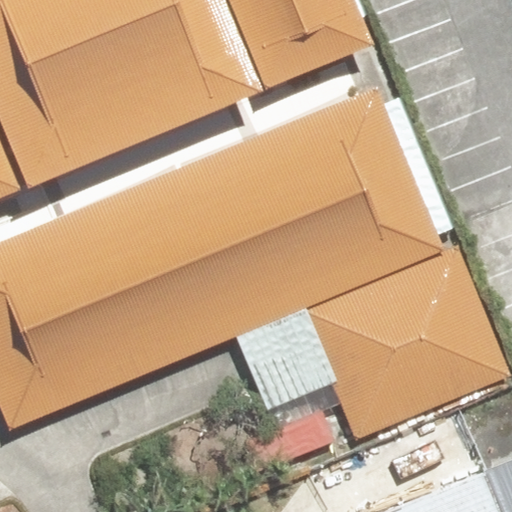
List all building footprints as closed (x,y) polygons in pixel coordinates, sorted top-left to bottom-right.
[(0,0),(0,204),(358,58),(334,0),(0,0)] [(375,76),(0,228),(0,404),(7,420),(444,239),(375,76)] [(505,382),(451,253),(436,259),(296,317),(349,446),(505,382)] [(511,511),(511,465),(463,486),(474,511),(511,511)] [(399,511),(474,511),(463,486),(399,511)]
